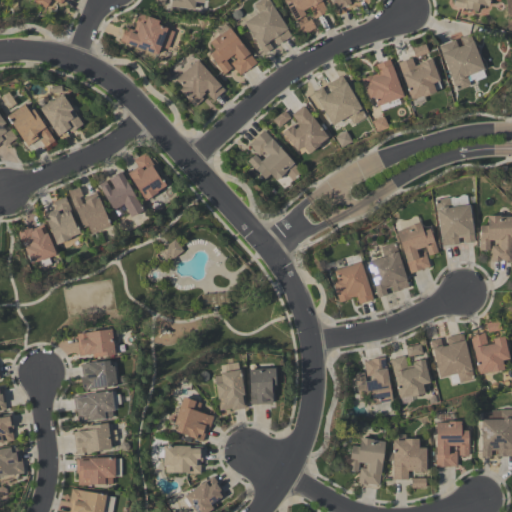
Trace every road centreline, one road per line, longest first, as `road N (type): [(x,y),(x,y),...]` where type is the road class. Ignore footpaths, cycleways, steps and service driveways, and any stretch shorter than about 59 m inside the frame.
road 1 (residential): [(259,511),(317,404),(317,342),(301,296),(273,249),(125,86),(81,62),(0,52)]
road 2 (residential): [(199,165),(229,125),(279,86),(414,3)]
road 3 (residential): [(246,449),(347,510),(484,503)]
road 4 (residential): [(150,115),(94,158),(0,194)]
road 5 (residential): [(317,342),(383,331),(467,289)]
road 6 (residential): [(37,511),(48,479),(34,377)]
road 7 (residential): [(387,176),(273,249)]
road 8 (residential): [(511,139),(473,144),(387,176)]
